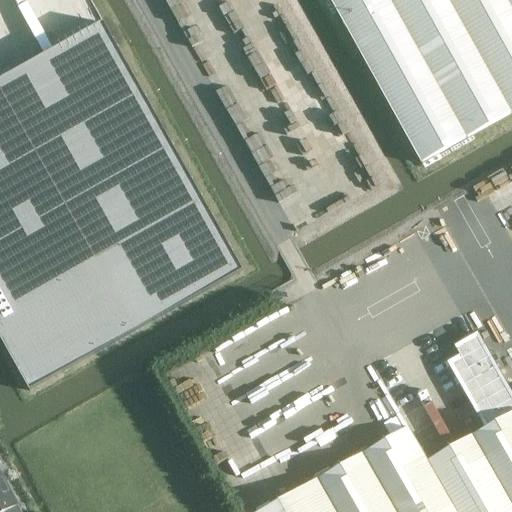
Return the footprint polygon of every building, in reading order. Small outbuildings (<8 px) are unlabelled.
[(511,0),(329,0),(421,164),(511,113),(511,0)] [(0,338),(30,391),(244,271),(104,23),(0,81),(0,338)] [(445,221),(353,266),(361,283),(407,260),(410,266),(456,244),(445,221)] [(259,511),(511,511),(511,413),(428,461),(409,427),(259,511)] [(441,450),(431,429),(419,435),(429,456),(441,450)] [(0,511),(1,511),(23,501),(0,460),(6,457),(0,446),(0,511)]
